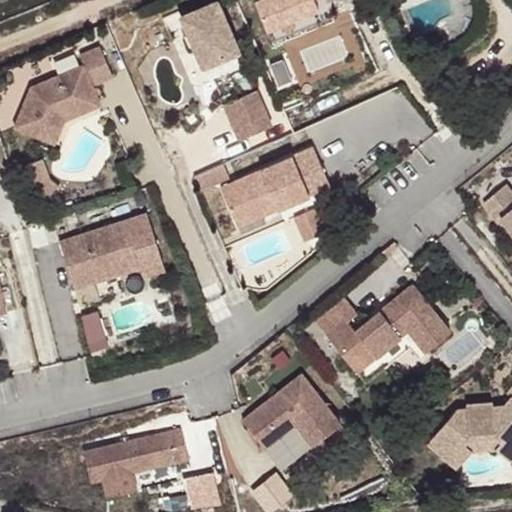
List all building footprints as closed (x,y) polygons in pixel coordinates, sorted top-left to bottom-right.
[(220,0),(208,0),(178,13),(201,68),(242,50),(220,0)] [(255,0),(267,28),(318,6),(315,0),(255,0)] [(19,135),(54,145),(62,118),(101,101),(95,88),(115,79),(102,50),(82,59),(86,68),(33,91),(19,135)] [(257,89),(225,102),(239,136),(270,123),(257,89)] [(62,118),(54,145),(61,147),(68,124),(104,108),(101,101),(62,118)] [(312,145),(220,185),(235,218),(274,201),(278,208),(330,184),(312,145)] [(51,173),(37,168),(39,194),(45,206),(58,200),(53,188),(51,173)] [(511,193),(505,185),(481,204),(497,223),(502,220),(511,232),(511,193)] [(274,201),(235,218),(238,225),(278,208),(274,201)] [(316,205),(302,211),(312,234),(327,228),(316,205)] [(148,211),(59,239),(74,286),(140,264),(145,274),(167,267),(148,211)] [(353,316),(340,298),(309,322),(349,373),(397,336),(412,355),(437,336),(405,295),(351,336),(342,325),(353,316)] [(448,412),(422,446),(452,469),(466,451),(459,445),(464,439),(486,434),(492,439),(487,445),(500,456),(511,440),(511,372),(509,370),(497,387),(501,390),(493,400),(484,403),(483,399),(457,405),(458,409),(448,412)] [(297,373),(238,420),(260,448),(266,444),(282,464),(276,468),(281,475),(302,458),(298,453),(336,423),(297,373)] [(178,429),(81,456),(89,485),(100,482),(105,500),(135,492),(131,474),(186,460),(178,429)] [(486,434),(464,439),(459,445),(466,451),(487,445),(492,439),(486,434)] [(266,444),(260,448),(276,468),(282,464),(266,444)]
